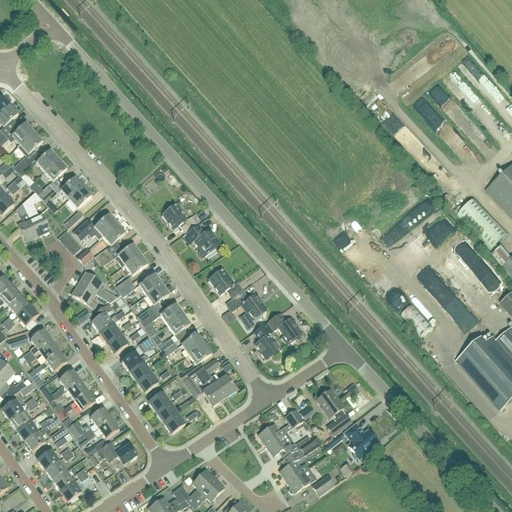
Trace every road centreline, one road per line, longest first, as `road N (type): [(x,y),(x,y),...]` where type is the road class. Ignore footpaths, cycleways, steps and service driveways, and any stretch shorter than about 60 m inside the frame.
road 1 (unclassified): [(345,351),(51,26)]
road 2 (residential): [(268,399),(150,234),(0,69)]
road 3 (unclassified): [(493,511),(345,351)]
road 4 (residential): [(166,469),(47,301)]
